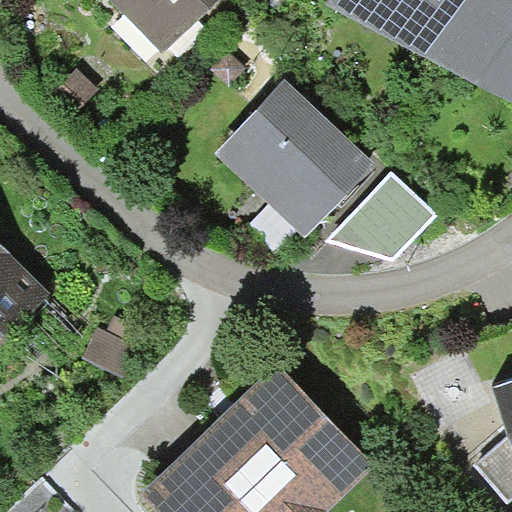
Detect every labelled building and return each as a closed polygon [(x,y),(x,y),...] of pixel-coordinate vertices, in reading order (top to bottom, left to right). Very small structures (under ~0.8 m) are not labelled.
[(110,0),(162,53),(216,0),(110,0)] [(511,0),(327,0),(324,4),(511,102),(511,0)] [(246,68),(227,50),(209,69),(228,87),(246,68)] [(99,88),(77,68),(54,94),(76,113),(99,88)] [(285,78),(214,152),(304,239),(376,166),(285,78)] [(393,172),(329,242),(395,260),(437,216),(393,172)] [(0,240),(0,342),(52,291),(0,240)] [(114,314),(107,330),(128,341),(136,325),(114,314)] [(98,326),(82,362),(120,378),(136,343),(128,341),(107,330),(98,326)] [(278,364),(141,495),(158,511),(325,511),(375,465),(278,364)] [(511,381),(493,388),(509,436),(511,444),(511,381)] [(507,503),(511,499),(511,444),(509,436),(475,465),(507,503)]
